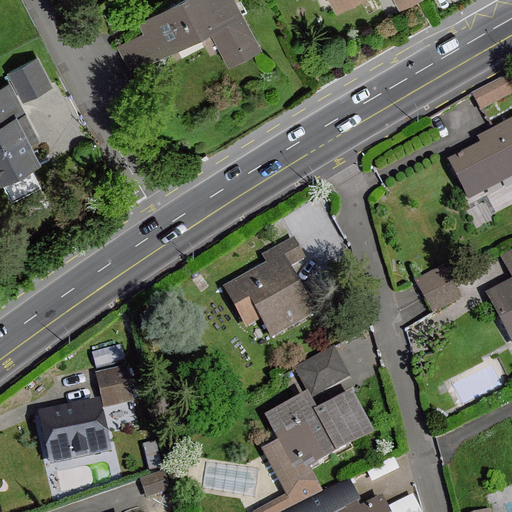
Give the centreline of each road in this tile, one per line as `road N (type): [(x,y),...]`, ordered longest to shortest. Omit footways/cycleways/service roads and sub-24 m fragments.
road 1 (residential): [(329,125),(441,511)]
road 2 (residential): [(166,225),(36,0)]
road 3 (secondary): [(329,125),(511,23)]
road 4 (secondary): [(0,349),(166,225)]
road 5 (secondary): [(166,225),(329,125)]
